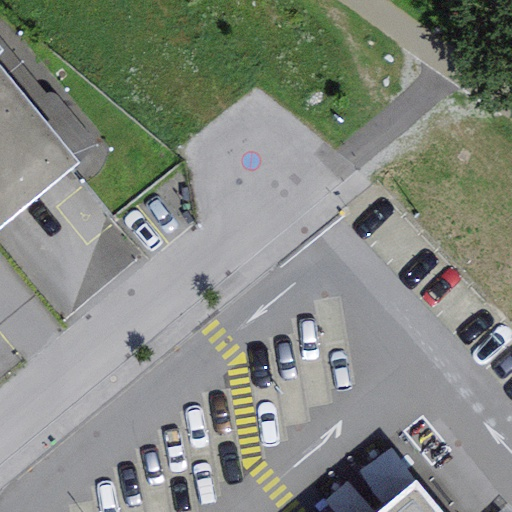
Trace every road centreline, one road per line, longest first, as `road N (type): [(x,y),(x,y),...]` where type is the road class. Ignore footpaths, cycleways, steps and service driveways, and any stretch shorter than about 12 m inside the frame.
road 1 (residential): [(0,440),(200,274)]
road 2 (track): [(511,108),(373,0)]
road 3 (unknown): [(76,377),(0,277)]
